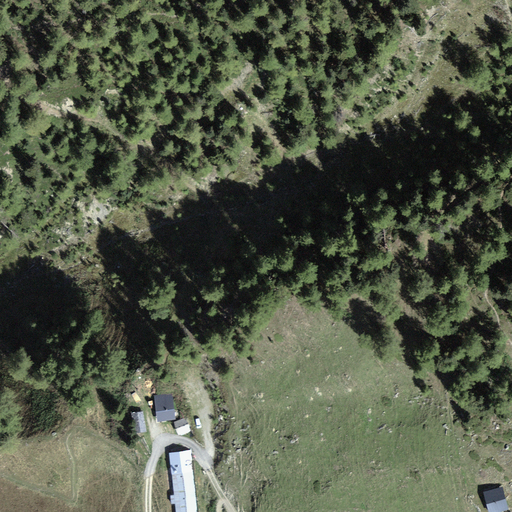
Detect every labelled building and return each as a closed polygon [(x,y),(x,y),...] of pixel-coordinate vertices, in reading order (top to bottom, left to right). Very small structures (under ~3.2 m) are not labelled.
[(172,394),(154,397),(158,423),(176,420),(172,394)] [(145,412),(134,414),(138,435),(149,433),(145,412)] [(185,420),(174,424),(179,438),(190,434),(185,420)] [(196,511),(190,451),(170,453),(176,511),(196,511)] [(510,511),(505,490),(485,495),(489,511),(510,511)]
